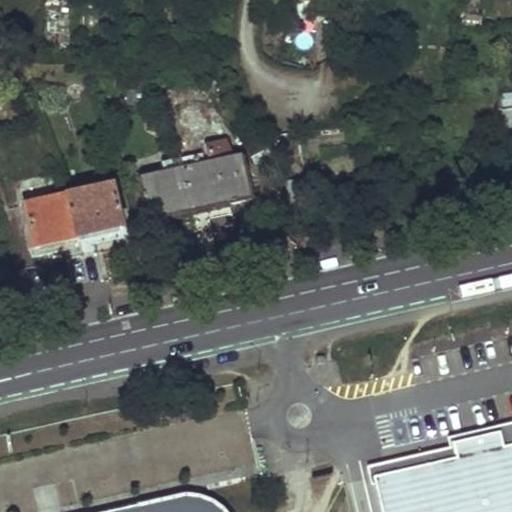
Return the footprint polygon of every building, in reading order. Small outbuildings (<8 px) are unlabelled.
[(511,93),(497,97),(506,133),(511,131),(511,93)] [(207,159),(231,154),(228,139),(204,144),(207,159)] [(241,159),(181,173),(190,213),(210,209),(250,200),(241,159)] [(181,173),(138,182),(146,223),(190,213),(181,173)] [(111,188),(65,197),(66,198),(75,238),(119,230),(111,188)] [(65,197),(22,205),(31,247),(75,238),(66,198),(65,197)] [(370,478),(453,459),(449,444),(496,434),(500,449),(511,445),(511,422),(444,438),(446,449),(363,467),(367,487),(371,486),(370,478)] [(511,511),(511,445),(500,449),(496,434),(449,444),(453,459),(370,478),(371,486),(377,511),(511,511)] [(184,495),(110,511),(230,511),(225,507),(219,502),(211,498),(204,496),(197,494),(190,494),(184,495)]
